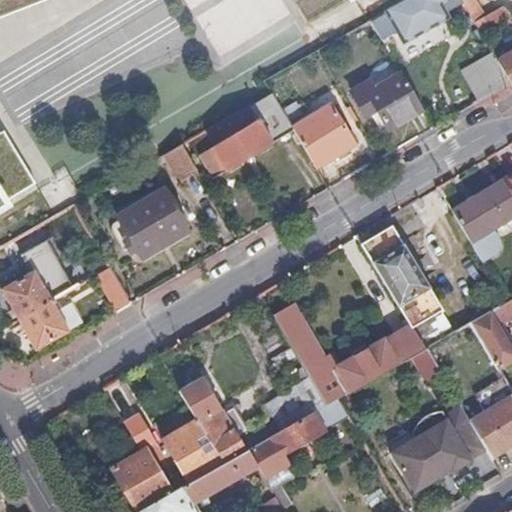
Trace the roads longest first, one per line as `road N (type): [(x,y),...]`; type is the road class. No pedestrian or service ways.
road 1 (residential): [(449,155),(33,405),(0,414)]
road 2 (unknown): [(0,221),(370,0)]
